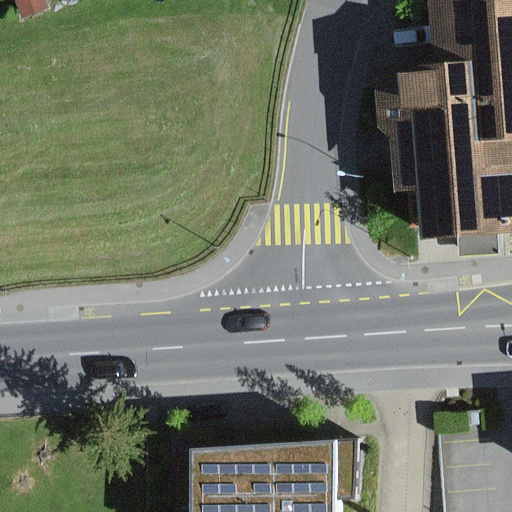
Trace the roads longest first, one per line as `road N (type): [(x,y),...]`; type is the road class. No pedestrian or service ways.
road 1 (residential): [(345,0),(278,238),(279,337)]
road 2 (primary): [(279,337),(0,356)]
road 3 (primary): [(511,322),(279,337)]
